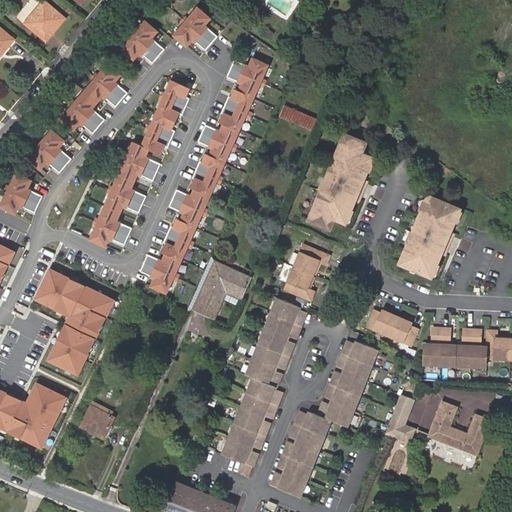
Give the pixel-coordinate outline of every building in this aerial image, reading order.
[(44,10),(35,21),(31,17),(26,23),(47,40),(66,18),(44,0),(39,6),(44,10)] [(31,17),(35,21),(44,10),(39,6),(31,17)] [(175,36),(188,46),(193,40),(206,50),(218,36),(205,25),(211,19),(198,8),(189,19),(185,17),(181,22),(184,25),(175,36)] [(122,49),(135,59),(141,53),(154,64),(165,49),(153,39),(158,32),(146,21),(136,33),(133,30),(128,35),(132,38),(122,49)] [(0,57),(15,39),(0,26),(0,57)] [(271,67),(256,60),(252,68),(237,60),(229,77),(244,84),(240,92),(237,90),(233,98),(230,97),(222,113),(225,114),(221,123),(224,124),(221,132),(205,124),(197,141),(212,148),(209,155),(205,154),(201,162),(198,160),(190,176),(193,178),(189,186),(193,188),(189,195),(174,188),(166,204),(181,212),(177,219),(174,217),(170,225),(167,224),(159,240),(162,242),(158,250),(161,252),(158,259),(142,251),(134,268),(149,276),(145,284),(160,291),(167,278),(171,280),(174,274),(170,272),(183,246),(187,249),(190,243),(185,240),(199,214),(203,216),(206,210),(201,208),(214,182),(219,184),(221,178),(217,176),(230,150),(234,152),(237,146),(233,144),(246,118),(250,120),(253,115),(248,112),(261,86),(266,88),(268,83),(264,81),(271,67)] [(86,92),(99,102),(104,95),(117,106),(129,92),(116,81),(122,75),(109,64),(100,75),(96,72),(92,77),(95,80),(86,92)] [(97,226),(91,240),(106,246),(110,238),(125,245),(133,228),(117,221),(124,206),(140,213),(147,196),(132,189),(138,174),(154,181),(161,164),(146,157),(149,149),(161,155),(165,146),(169,148),(176,131),(173,130),(180,114),(183,115),(190,99),(188,98),(192,89),(172,81),(166,94),(162,92),(159,98),(164,100),(152,127),(147,125),(144,131),(149,133),(143,147),(134,143),(128,156),(124,154),(121,160),(126,162),(114,188),(110,186),(107,192),(111,194),(100,220),(95,218),(93,224),(97,226)] [(63,119),(75,130),(81,123),(94,134),(106,120),(93,109),(99,102),(86,92),(77,103),(73,100),(69,105),(72,108),(63,119)] [(317,119),(286,106),(283,116),(313,129),(317,119)] [(29,158),(42,169),(48,162),(60,173),(72,159),(60,148),(65,141),(53,131),(43,142),(40,139),(35,144),(39,147),(29,158)] [(347,223),(352,211),(356,201),(364,182),(369,172),(373,158),(363,154),(367,144),(347,134),(342,146),(344,147),(339,158),(337,157),(336,160),(327,181),(329,182),(325,192),(323,192),(320,199),(322,200),(317,211),(315,210),(311,220),(310,221),(332,230),(336,220),(347,224),(347,223)] [(373,171),(374,171),(378,160),(373,158),(369,172),(372,173),(373,171)] [(1,207),(16,214),(20,206),(35,213),(43,196),(28,189),(32,181),(17,174),(11,187),(6,185),(4,191),(8,193),(1,207)] [(364,182),(356,201),(360,203),(368,183),(364,182)] [(434,277),(439,265),(443,254),(452,234),(457,223),(461,212),(462,210),(430,197),(428,202),(424,212),(416,233),(411,244),(403,264),(434,277)] [(452,234),(443,254),(446,256),(455,235),(452,234)] [(16,252),(0,244),(0,284),(2,279),(1,278),(3,273),(5,274),(16,252)] [(295,268),(314,276),(320,263),(326,265),(329,257),(303,246),(295,268)] [(227,289),(241,295),(243,296),(251,278),(217,263),(197,307),(215,315),(224,297),(227,289)] [(406,267),(418,271),(434,278),(434,277),(403,264),(403,265),(406,267)] [(314,276),(295,268),(286,290),(311,301),(315,292),(309,290),(314,276)] [(73,280),(51,269),(36,299),(40,301),(41,299),(47,302),(46,303),(61,311),(62,309),(67,312),(66,314),(74,318),(70,326),(67,325),(62,333),(64,334),(62,339),(60,338),(49,360),(67,368),(67,367),(73,369),(72,371),(79,374),(89,353),(88,352),(90,347),(92,348),(100,331),(98,331),(101,325),(103,326),(115,300),(78,282),(77,284),(72,281),(73,280)] [(237,303),(241,295),(227,289),(224,297),(237,303)] [(244,463),(254,467),(258,454),(252,451),(248,449),(250,445),(254,446),(260,449),(270,423),(264,420),(260,419),(262,414),(266,415),(272,418),(283,392),(276,390),(272,388),(273,386),(277,387),(282,373),(276,371),(272,369),(274,365),(278,366),(284,369),(294,343),(288,340),(284,339),(286,334),(290,336),(296,338),(306,313),(299,311),(295,309),(297,306),(278,298),(248,376),(255,378),(224,455),(244,463)] [(370,327),(392,336),(400,317),(385,312),(384,315),(376,312),(370,327)] [(400,317),(392,336),(413,345),(420,330),(412,326),(413,323),(400,317)] [(442,329),(437,328),(433,328),(433,334),(433,344),(428,344),(425,344),(425,349),(425,364),(441,365),(442,329)] [(442,329),(441,365),(456,366),(457,346),(450,345),(451,329),(442,329)] [(457,346),(456,366),(471,366),(473,331),(464,330),(464,346),(457,346)] [(473,331),(471,366),(487,367),(487,359),(488,347),(481,347),(481,331),(473,331)] [(488,347),(487,359),(511,360),(511,339),(497,339),(497,332),(488,331),(488,347)] [(279,472),(273,486),(302,497),(332,420),(349,426),(379,349),(361,342),(359,345),(355,343),(349,341),(339,366),(345,369),(349,370),(348,375),(343,374),(337,371),(327,397),(334,399),(338,401),(336,406),(332,404),(325,402),(320,415),(314,413),(313,416),(309,414),(302,412),(292,437),(299,440),(303,441),(301,446),(297,444),(290,442),(280,467),(287,470),(291,472),(289,476),(285,475),(279,472)] [(0,424),(1,425),(0,427),(17,434),(17,433),(23,435),(22,437),(43,447),(46,441),(45,440),(47,434),(49,435),(61,411),(59,411),(61,405),(63,406),(67,398),(38,383),(34,392),(36,393),(33,398),(31,397),(28,403),(15,397),(14,399),(6,395),(7,393),(0,389),(0,424)] [(402,395),(387,433),(411,443),(416,429),(406,424),(415,400),(402,395)] [(458,407),(443,401),(430,435),(478,455),(492,420),(477,414),(469,434),(450,427),(458,407)] [(96,406),(111,415),(113,411),(98,403),(96,406)] [(111,415),(96,406),(93,405),(82,425),(105,437),(115,418),(111,415)] [(408,475),(410,451),(392,450),(390,474),(408,475)] [(244,463),(239,473),(249,477),(254,467),(244,463)] [(235,511),(238,506),(177,483),(164,511),(235,511)] [(275,511),(278,505),(269,501),(266,508),(274,511),(275,511)]
